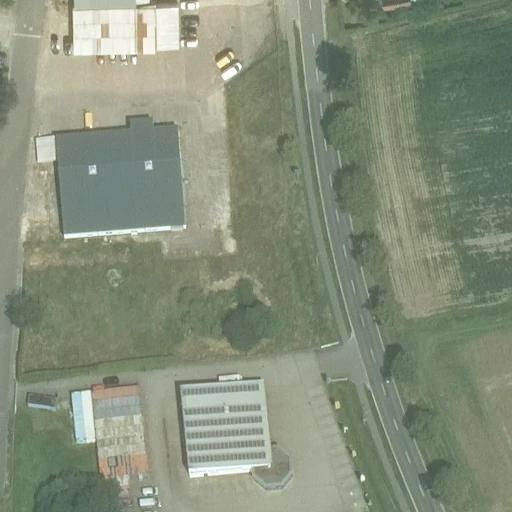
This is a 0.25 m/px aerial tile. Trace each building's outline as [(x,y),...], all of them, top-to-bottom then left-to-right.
[(408,0),(378,0),(381,14),(410,9),(408,0)] [(66,52),(151,51),(151,4),(133,4),(87,5),(65,5),(66,52)] [(59,170),(64,246),(184,237),(176,136),(154,138),(153,128),(131,130),(131,140),(57,145),(59,170)] [(37,172),(59,170),(57,145),(35,147),(37,172)] [(263,389),(181,399),(191,486),(255,479),(273,476),(271,459),(263,389)] [(142,390),(73,396),(77,445),(98,443),(101,482),(149,478),(142,390)] [(277,458),(271,459),(273,476),(255,479),(256,489),(268,496),(281,495),(291,481),(289,467),(277,458)]
